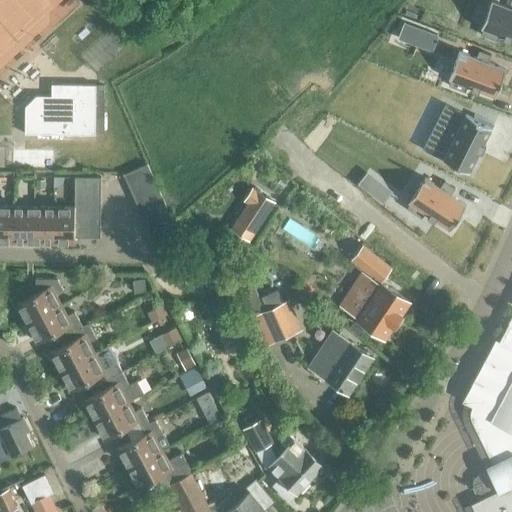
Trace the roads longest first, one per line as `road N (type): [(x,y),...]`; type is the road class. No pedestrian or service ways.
road 1 (tertiary): [(361,500),(511,247)]
road 2 (residential): [(87,511),(0,342)]
